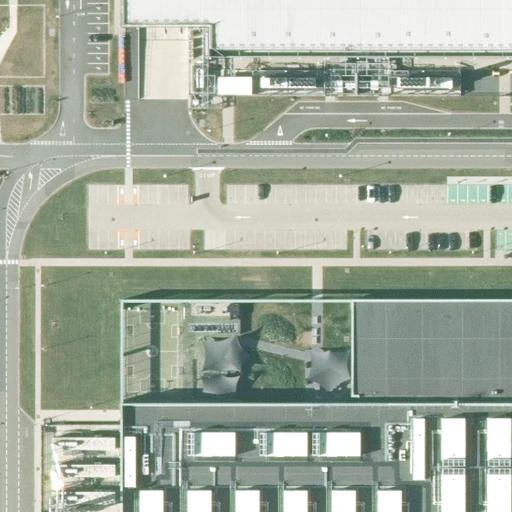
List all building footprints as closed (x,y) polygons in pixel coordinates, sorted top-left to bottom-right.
[(511,0),(119,0),(120,28),(209,28),(209,54),(511,54),(511,0)] [(201,47),(201,38),(183,38),(183,47),(201,47)] [(511,511),(511,300),(351,301),(351,405),(117,405),(116,511),(511,511)] [(38,449),(99,450),(100,434),(39,433),(38,449)] [(100,476),(99,460),(38,461),(39,478),(100,476)] [(47,511),(100,511),(99,487),(47,488),(47,511)]
